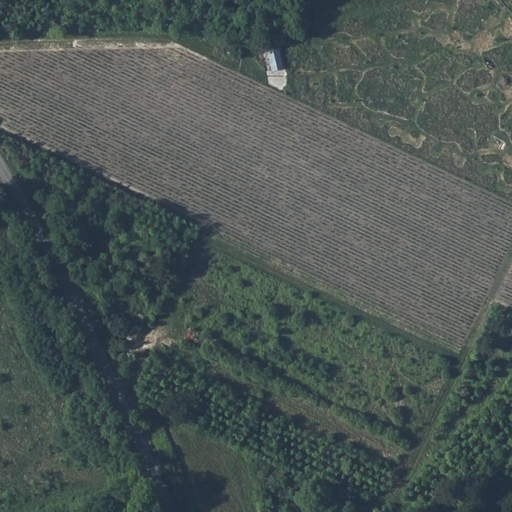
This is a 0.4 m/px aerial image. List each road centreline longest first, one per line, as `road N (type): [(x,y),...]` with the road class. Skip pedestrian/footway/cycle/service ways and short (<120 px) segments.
road 1 (unclassified): [(171,511),(117,389),(0,167)]
road 2 (track): [(316,511),(374,505),(397,489),(511,247)]
